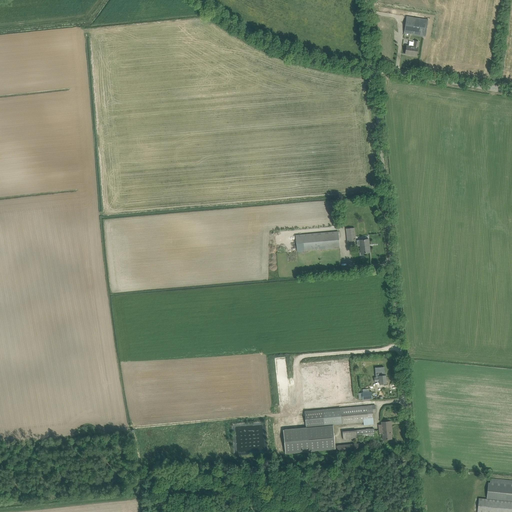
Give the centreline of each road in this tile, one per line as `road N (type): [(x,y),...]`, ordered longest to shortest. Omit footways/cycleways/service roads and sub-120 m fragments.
road 1 (unclassified): [(414,511),(373,69)]
road 2 (unclassified): [(373,69),(289,51),(200,0)]
road 3 (unclassified): [(511,91),(373,69)]
